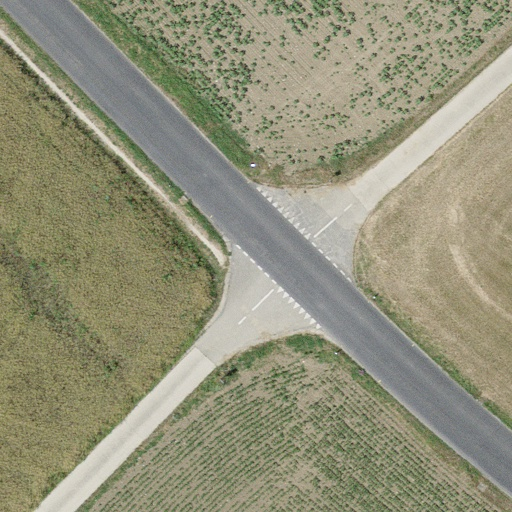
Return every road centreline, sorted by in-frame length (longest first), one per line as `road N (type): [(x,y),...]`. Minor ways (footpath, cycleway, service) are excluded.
road 1 (tertiary): [(511,465),(290,264),(30,0)]
road 2 (track): [(54,511),(290,264),(511,67)]
